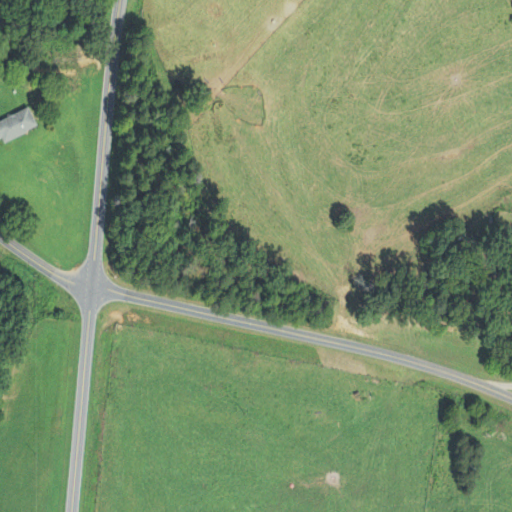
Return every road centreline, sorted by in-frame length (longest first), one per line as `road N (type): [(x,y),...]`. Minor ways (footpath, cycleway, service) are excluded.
road 1 (tertiary): [(70,511),(119,0)]
road 2 (residential): [(511,397),(385,353),(91,286)]
